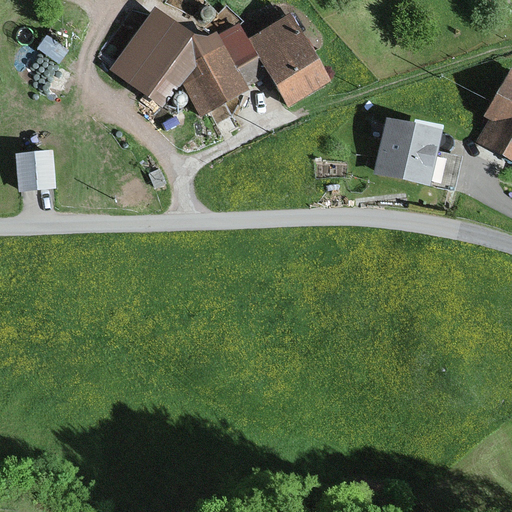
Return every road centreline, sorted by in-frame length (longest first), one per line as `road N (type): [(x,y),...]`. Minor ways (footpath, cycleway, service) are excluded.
road 1 (unclassified): [(0,227),(357,218),(511,246)]
road 2 (track): [(185,223),(183,192),(196,162),(299,114)]
